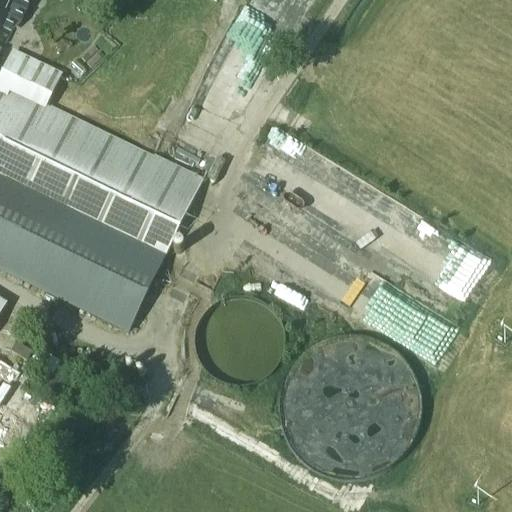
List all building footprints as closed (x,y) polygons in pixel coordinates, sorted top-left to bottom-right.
[(0,0),(0,42),(5,45),(11,33),(5,30),(11,20),(20,24),(28,8),(26,4),(19,0),(0,0)] [(288,12),(291,0),(265,0),(264,5),(288,12)] [(0,79),(0,270),(129,333),(204,183),(48,108),(61,81),(11,56),(0,79)] [(224,63),(209,88),(229,100),(243,74),(224,63)] [(196,363),(262,377),(278,308),(212,293),(196,363)] [(342,343),(309,352),(306,374),(291,378),(287,405),(290,419),(323,423),(303,429),(348,435),(354,434),(365,435),(365,436),(367,418),(377,415),(380,395),(389,392),(390,383),(404,379),(396,351),(342,343)] [(12,361),(24,370),(29,362),(17,353),(12,361)] [(38,353),(31,365),(53,379),(60,367),(38,353)] [(0,409),(0,446),(4,447),(15,415),(0,409)]
